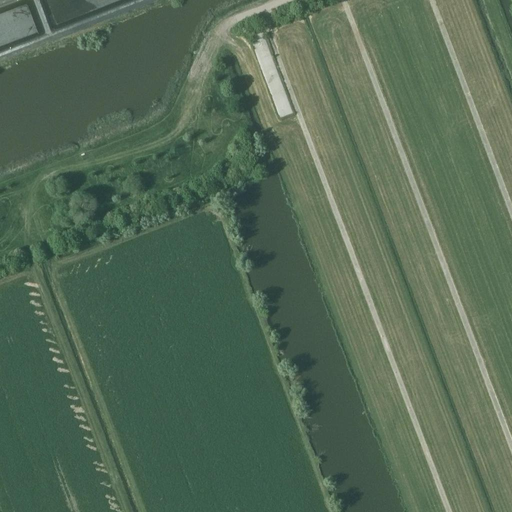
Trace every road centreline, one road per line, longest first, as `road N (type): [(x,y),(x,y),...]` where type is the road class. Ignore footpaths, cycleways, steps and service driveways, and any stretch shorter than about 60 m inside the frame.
road 1 (track): [(130,511),(25,233),(27,197),(51,170),(131,152),(183,126),(212,41),(245,14)]
road 2 (track): [(263,7),(448,511)]
road 3 (track): [(511,446),(343,0)]
road 4 (track): [(431,0),(511,214)]
